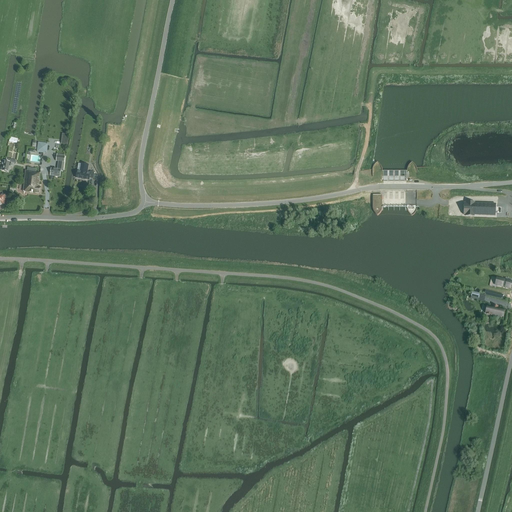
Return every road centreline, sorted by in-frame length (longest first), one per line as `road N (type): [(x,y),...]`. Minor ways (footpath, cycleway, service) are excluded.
road 1 (unclassified): [(425,511),(447,369),(439,343),(416,324),(342,291),(282,277),(0,259)]
road 2 (tertiary): [(511,182),(371,187),(247,205),(143,202)]
road 3 (tertiary): [(143,202),(140,162),(173,0)]
road 4 (tertiary): [(477,511),(511,360)]
road 5 (tertiary): [(0,219),(110,217),(136,212),(143,202)]
